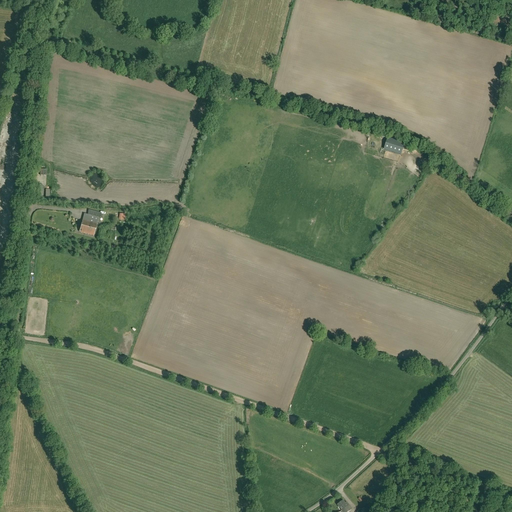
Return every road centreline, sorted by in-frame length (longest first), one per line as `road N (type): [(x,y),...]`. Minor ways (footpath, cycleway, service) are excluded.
road 1 (track): [(511,498),(95,349),(38,339)]
road 2 (unclassified): [(308,511),(409,422),(511,292)]
road 3 (track): [(511,217),(398,137),(271,103)]
